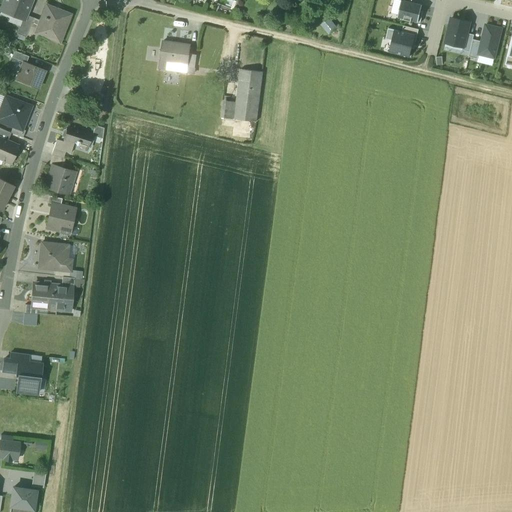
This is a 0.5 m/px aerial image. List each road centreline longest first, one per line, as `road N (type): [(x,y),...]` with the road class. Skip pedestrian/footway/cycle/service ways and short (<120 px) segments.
road 1 (track): [(122,0),(60,511)]
road 2 (residential): [(91,0),(18,219),(0,332)]
road 3 (track): [(511,95),(227,25)]
